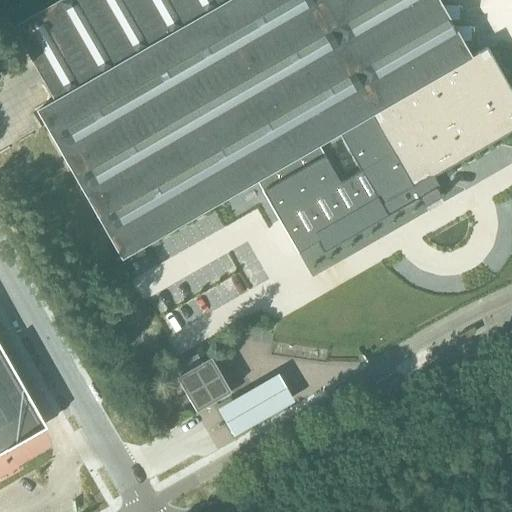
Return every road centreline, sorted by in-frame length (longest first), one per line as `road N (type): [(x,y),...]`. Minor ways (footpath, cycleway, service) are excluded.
road 1 (secondary): [(240,511),(511,348)]
road 2 (unclassified): [(139,511),(0,261)]
